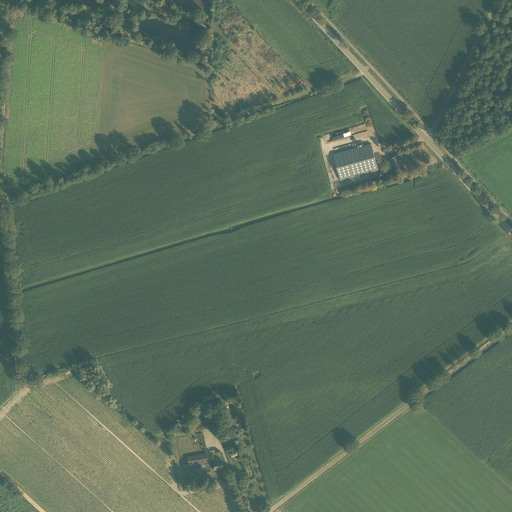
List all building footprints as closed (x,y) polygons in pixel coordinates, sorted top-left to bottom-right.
[(340,180),(378,170),(371,144),(333,154),(340,180)] [(394,170),(401,167),(399,161),(400,160),(398,155),(390,158),(394,170)] [(215,419),(207,420),(208,428),(217,426),(215,419)] [(201,421),(200,422),(198,422),(198,420),(191,421),(193,431),(202,429),(201,421)] [(209,462),(203,434),(183,438),(178,439),(181,457),(204,452),(204,453),(187,457),(189,466),(200,464),(201,467),(189,469),(191,481),(211,477),(211,478),(216,477),(214,470),(223,468),(221,461),(217,462),(217,460),(209,462)]
